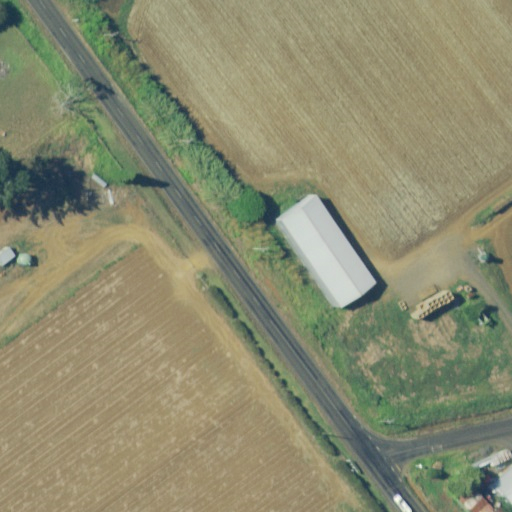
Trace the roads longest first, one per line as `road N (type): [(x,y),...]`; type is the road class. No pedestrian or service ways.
road 1 (tertiary): [(375,464),(39,0)]
road 2 (tertiary): [(375,464),(388,454),(511,427)]
